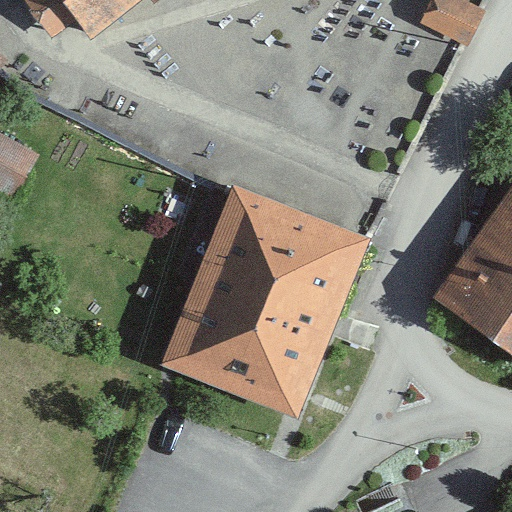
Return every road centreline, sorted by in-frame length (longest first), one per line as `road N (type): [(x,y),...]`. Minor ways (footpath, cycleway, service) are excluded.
road 1 (residential): [(511,54),(399,312),(404,400)]
road 2 (residential): [(404,400),(314,487),(300,511)]
